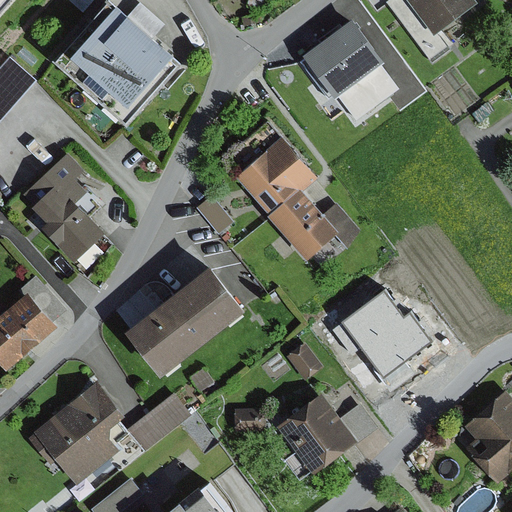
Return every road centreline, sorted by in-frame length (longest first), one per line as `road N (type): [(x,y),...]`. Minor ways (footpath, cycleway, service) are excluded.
road 1 (residential): [(240,58),(114,296),(0,407)]
road 2 (residential): [(511,346),(424,420),(336,511)]
